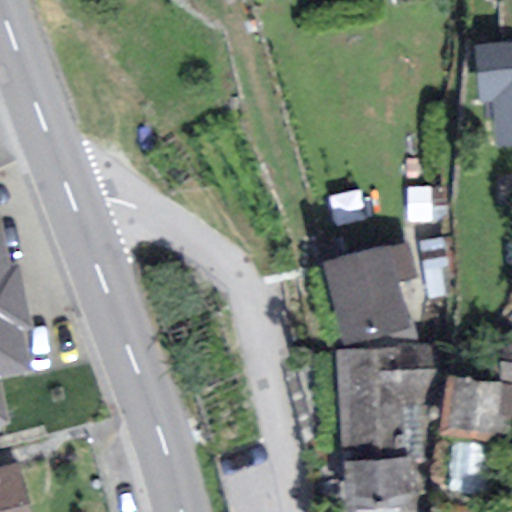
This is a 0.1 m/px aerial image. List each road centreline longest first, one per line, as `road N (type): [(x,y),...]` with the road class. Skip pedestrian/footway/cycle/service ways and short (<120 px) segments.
road 1 (residential): [(297,511),(258,350),(223,270),(139,205),(108,199),(74,208)]
road 2 (tertiary): [(176,511),(74,208)]
road 3 (track): [(227,0),(298,231)]
road 4 (tertiary): [(74,208),(0,7)]
